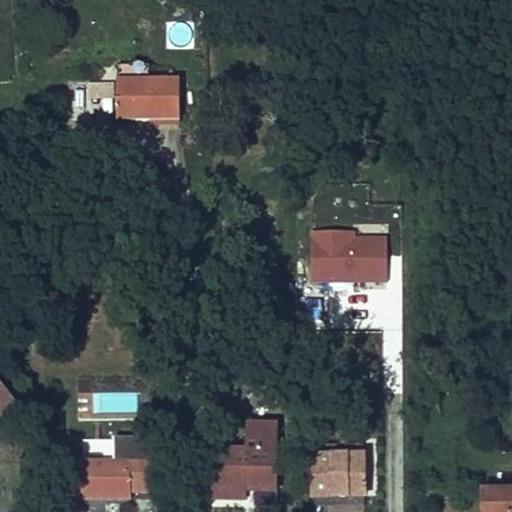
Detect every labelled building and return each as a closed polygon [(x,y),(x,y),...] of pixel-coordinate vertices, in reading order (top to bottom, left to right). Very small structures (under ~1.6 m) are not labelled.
[(134,111),(196,107),(194,66),(132,72),(134,111)] [(113,85),(86,85),(86,102),(113,103),(113,85)] [(310,284),(387,284),(387,236),(311,235),(310,284)] [(12,415),(38,390),(7,357),(0,363),(0,436),(16,421),(12,415)] [(91,432),(89,404),(75,404),(76,433),(91,432)] [(264,406),(263,434),(227,436),(228,486),(261,485),(260,475),(292,472),(292,406),(264,406)] [(147,488),(146,450),(99,451),(98,488),(147,488)] [(311,503),(367,503),(368,456),(311,456),(311,503)] [(511,511),(511,475),(493,477),(492,511),(511,511)]
